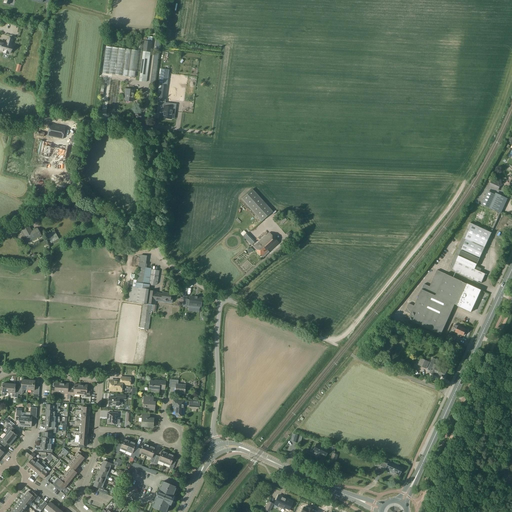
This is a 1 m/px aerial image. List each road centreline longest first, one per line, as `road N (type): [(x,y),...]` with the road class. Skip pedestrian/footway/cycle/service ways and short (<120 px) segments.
road 1 (secondary): [(400,502),(511,268)]
road 2 (unclassified): [(155,253),(148,133),(74,121)]
road 3 (unclassified): [(217,449),(219,303)]
road 4 (tertiary): [(381,508),(252,452)]
road 5 (unclassified): [(337,345),(219,303)]
